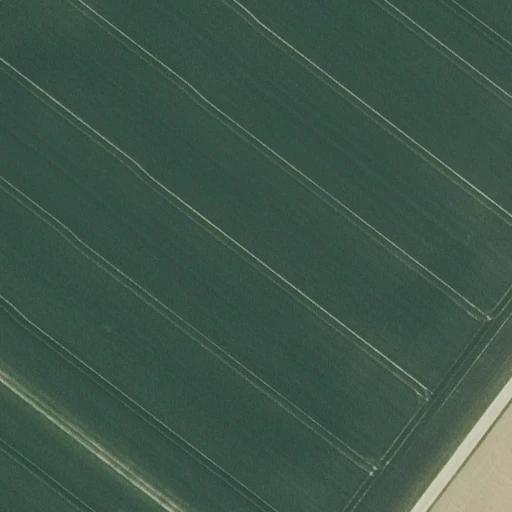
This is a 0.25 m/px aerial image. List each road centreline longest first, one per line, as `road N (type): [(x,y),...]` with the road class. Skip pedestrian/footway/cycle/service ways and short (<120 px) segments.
road 1 (track): [(0,383),(166,511)]
road 2 (track): [(420,511),(511,389)]
